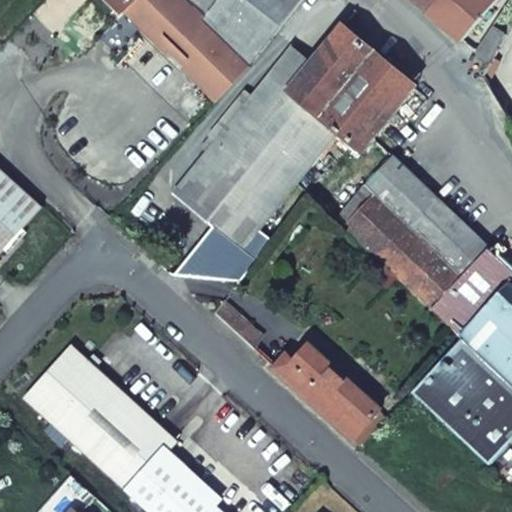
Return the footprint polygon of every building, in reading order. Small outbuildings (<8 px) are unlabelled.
[(106,0),(123,16),(127,12),(137,0),(106,0)] [(137,0),(127,12),(220,100),(252,66),(182,0),(137,0)] [(182,0),(252,66),(304,0),(182,0)] [(412,0),(463,42),(500,0),(412,0)] [(511,19),(507,17),(499,30),(495,28),(477,53),(492,64),(485,78),(511,121),(511,19)] [(312,64),(290,92),(339,133),(364,153),(418,86),(344,25),(312,64)] [(290,92),(312,64),(294,49),(254,98),(235,121),(298,183),(339,133),(290,92)] [(246,92),(228,115),(235,121),(254,98),(246,92)] [(235,121),(228,115),(210,137),(211,137),(202,149),(208,154),(235,121)] [(214,227),(244,251),(260,231),(298,183),(235,121),(208,154),(174,195),(214,227)] [(491,251),(393,157),(338,221),(434,311),(491,251)] [(0,256),(44,208),(0,168),(0,256)] [(244,251),(214,227),(172,275),(240,279),(273,241),(260,231),(244,251)] [(462,338),(475,324),(511,304),(511,271),(491,251),(434,311),(456,332),(462,338)] [(217,314),(257,350),(267,339),(226,302),(220,311),(217,314)] [(511,304),(475,324),(462,338),(511,385),(511,304)] [(456,332),(451,339),(457,344),(462,338),(456,332)] [(511,441),(511,385),(462,338),(457,344),(413,392),(490,465),(511,441)] [(73,346),(24,399),(145,511),(222,511),(216,506),(223,499),(171,451),(180,442),(73,346)] [(383,409),(312,346),(296,363),(289,356),(277,369),(362,447),(387,420),(380,413),(383,409)] [(404,402),(387,387),(378,396),(395,411),(404,402)]
